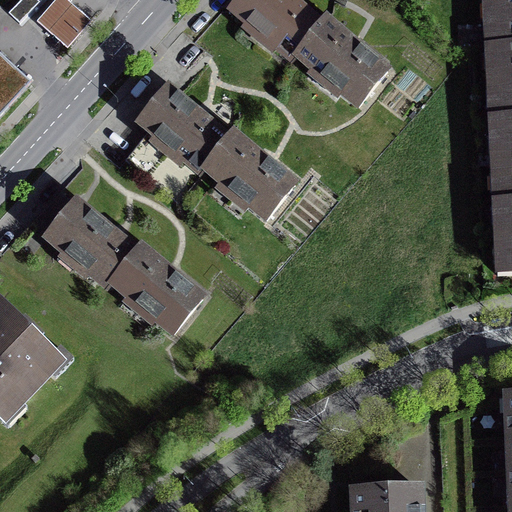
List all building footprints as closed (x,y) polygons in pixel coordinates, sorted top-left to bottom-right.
[(36,0),(22,0),(9,14),(19,25),(40,3),(36,0)] [(298,57),(322,27),(296,6),(297,5),(291,0),(241,0),(231,12),(294,62),(298,57)] [(511,0),(493,0),(495,22),(487,22),(488,47),(511,45),(511,0)] [(322,27),(298,57),(359,107),(387,73),(362,52),(363,51),(352,42),(351,43),(326,23),(322,27)] [(511,45),(488,47),(473,48),(473,49),(496,48),(497,71),(490,71),(491,95),(498,95),(499,118),(490,118),(490,119),(511,118),(511,45)] [(0,116),(31,83),(0,54),(0,116)] [(205,171),(229,140),(204,120),(205,119),(194,110),(193,111),(176,97),(167,90),(139,125),(149,133),(126,161),(178,203),(205,171)] [(511,118),(490,119),(490,120),(499,120),(501,154),(493,155),(495,179),(502,178),(503,201),(494,202),(511,201),(511,118)] [(233,136),(229,140),(205,171),(267,222),(296,186),(270,165),(271,164),(260,155),(259,156),(233,136)] [(511,201),(494,202),(494,204),(503,203),(504,226),(497,226),(498,250),(505,250),(506,275),(498,276),(498,277),(511,276),(511,201)] [(112,285),(137,255),(122,243),(123,241),(112,232),(111,233),(75,204),(47,239),(109,289),(112,285)] [(141,250),(137,255),(112,285),(174,335),(203,300),(177,279),(178,278),(167,269),(166,270),(141,250)] [(0,421),(2,423),(21,404),(22,405),(65,363),(40,339),(0,308),(0,421)] [(383,493),(355,494),(356,511),(421,511),(420,491),(383,493)]
